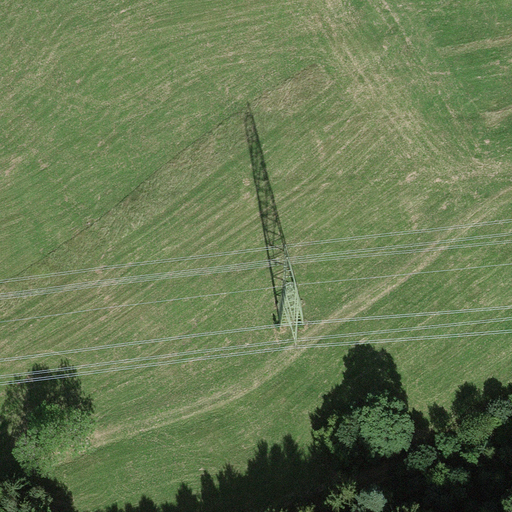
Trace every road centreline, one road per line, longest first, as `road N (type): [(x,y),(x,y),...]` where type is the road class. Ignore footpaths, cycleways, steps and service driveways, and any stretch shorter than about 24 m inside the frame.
road 1 (track): [(0,482),(31,464),(214,409),(368,308),(511,194)]
road 2 (track): [(511,387),(291,511)]
